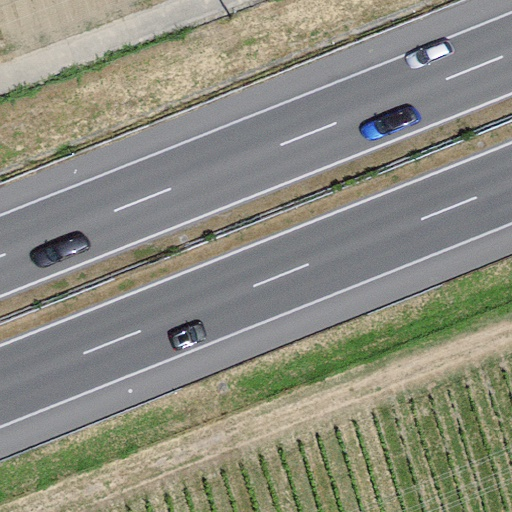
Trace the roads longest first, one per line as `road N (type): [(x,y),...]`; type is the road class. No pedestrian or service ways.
road 1 (motorway): [(511,54),(0,257)]
road 2 (motorway): [(0,387),(511,184)]
road 3 (track): [(199,0),(0,75)]
